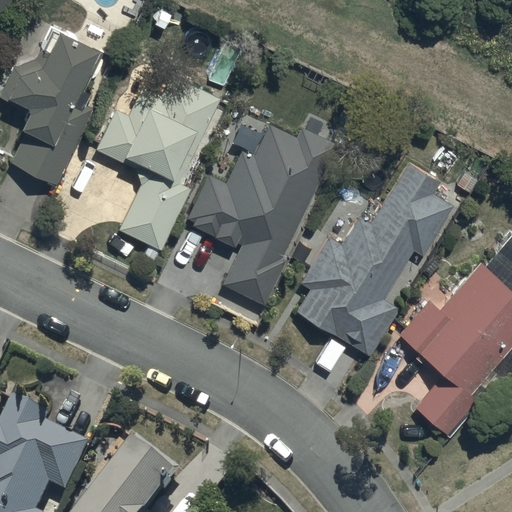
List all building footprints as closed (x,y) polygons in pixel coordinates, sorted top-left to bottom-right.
[(0,0),(0,15),(8,0),(0,0)] [(92,31),(52,11),(34,47),(12,54),(0,77),(0,87),(20,98),(13,109),(25,114),(6,153),(30,160),(51,175),(90,99),(82,94),(88,83),(70,74),(92,31)] [(137,172),(115,219),(158,240),(187,179),(178,175),(217,89),(161,62),(151,83),(138,76),(124,106),(112,100),(93,139),(131,157),(137,172)] [(239,235),(219,274),(261,294),(283,249),(279,247),(327,149),(324,148),(331,134),(276,107),(271,116),(265,113),(249,146),(238,141),(223,173),(205,164),(184,207),(188,210),(187,213),(229,234),(230,231),(239,235)] [(305,280),(294,302),(368,346),(395,297),(381,288),(410,239),(420,245),(449,194),(429,183),(436,170),(405,151),(367,215),(356,207),(338,232),(325,225),(296,270),(305,280)] [(437,369),(410,399),(447,429),(475,393),(468,387),(511,335),(511,260),(494,243),(481,256),(477,252),(438,297),(426,289),(396,325),(415,340),(410,347),(437,369)] [(27,396),(12,392),(0,414),(0,511),(42,511),(44,510),(35,507),(49,479),(64,486),(88,437),(45,416),(48,408),(27,396)] [(154,511),(143,503),(174,464),(131,430),(65,511),(154,511)]
